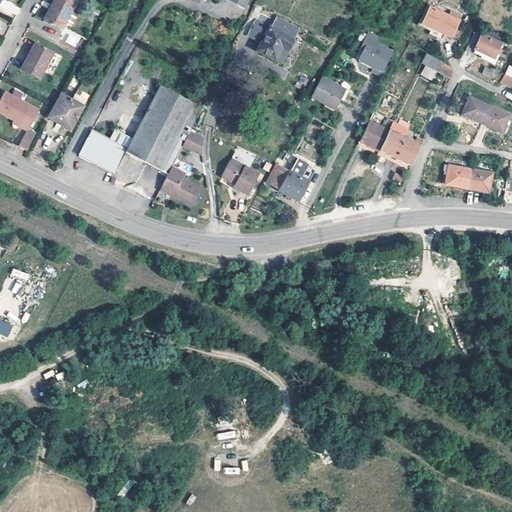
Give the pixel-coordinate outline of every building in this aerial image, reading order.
[(53,0),(51,5),(54,6),(48,16),(64,25),(77,0),(53,0)] [(421,23),(430,5),(426,3),(415,24),(428,30),(425,35),(438,41),(440,38),(441,38),(443,34),(421,23)] [(54,6),(51,5),(49,4),(44,14),(48,16),(54,6)] [(430,5),(421,23),(443,34),(451,38),(460,20),(430,5)] [(257,20),(248,36),(262,43),(258,50),(282,63),(295,39),(293,38),(298,29),(276,18),(271,27),(257,20)] [(495,34),(484,28),(480,34),(473,31),(465,50),(473,54),(474,53),(481,57),(483,52),(498,59),(503,48),(500,46),(503,37),(496,33),(495,34)] [(76,47),(81,36),(70,31),(65,41),(76,47)] [(375,43),(378,37),(367,32),(358,49),(361,51),(367,39),(375,43)] [(37,35),(32,44),(34,45),(35,46),(40,37),(37,35)] [(40,37),(35,46),(34,45),(25,63),(42,72),(57,46),(40,37)] [(392,51),(375,43),(367,39),(361,51),(357,58),(372,66),(370,71),(379,76),(392,51)] [(422,61),(425,63),(436,70),(439,61),(426,52),(422,61)] [(498,59),(483,52),(481,57),(496,64),(498,59)] [(453,74),(450,67),(439,61),(436,70),(451,78),(453,74)] [(431,79),(436,70),(425,63),(419,74),(431,79)] [(483,67),(482,75),(492,77),(493,68),(483,67)] [(321,78),(313,92),(310,97),(334,110),(340,100),(343,102),(348,93),(334,86),(321,78)] [(337,80),(334,86),(348,93),(351,87),(337,80)] [(172,165),(184,144),(190,132),(204,104),(187,96),(186,98),(159,85),(132,138),(114,129),(108,140),(91,131),(78,155),(112,173),(124,152),(167,175),(172,165)] [(23,119),(30,123),(31,123),(41,104),(8,86),(0,99),(0,104),(16,113),(15,117),(22,120),(23,119)] [(83,106),(89,95),(77,89),(71,99),(83,106)] [(83,106),(71,99),(62,94),(49,117),(71,129),(83,106)] [(480,124),(488,106),(468,97),(466,103),(461,115),(480,124)] [(466,103),(463,101),(457,114),(461,115),(466,103)] [(488,106),(480,124),(501,133),(506,121),(509,115),(488,106)] [(358,140),(379,150),(388,130),(369,120),(358,140)] [(509,123),(506,121),(501,133),(504,134),(509,123)] [(392,122),(389,129),(395,132),(398,126),(392,122)] [(31,123),(30,123),(23,139),(31,142),(39,127),(31,123)] [(379,150),(394,158),(405,136),(408,130),(398,126),(395,132),(389,129),(388,130),(379,150)] [(184,144),(203,153),(204,139),(190,132),(184,144)] [(410,166),(421,144),(405,136),(394,158),(410,166)] [(232,161),(247,167),(251,159),(236,153),(232,161)] [(261,174),(247,167),(232,161),(224,179),(235,184),(236,182),(239,183),(238,185),(237,188),(252,195),(261,174)] [(298,200),(309,182),(278,164),(268,183),(271,185),(298,200)] [(187,173),(172,165),(167,175),(162,185),(173,191),(171,195),(193,206),(203,187),(184,177),(187,173)] [(466,188),(470,169),(448,165),(444,184),(466,188)] [(470,169),(466,188),(488,192),(492,173),(470,169)] [(171,195),(173,191),(162,185),(160,189),(171,195)] [(13,268),(10,275),(26,281),(29,274),(13,268)]
